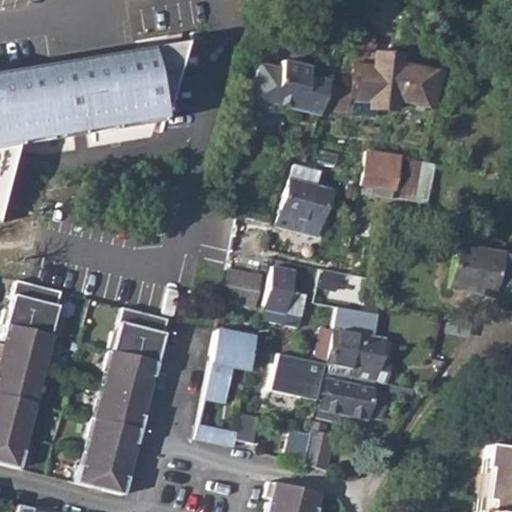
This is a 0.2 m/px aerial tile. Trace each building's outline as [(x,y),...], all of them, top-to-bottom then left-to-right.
[(171,43),(0,74),(0,175),(3,161),(0,160),(0,148),(6,150),(5,142),(33,137),(34,145),(68,140),(67,131),(79,128),(79,134),(96,130),(96,134),(152,125),(171,43)] [(371,69),(351,68),(348,105),(368,107),(372,113),(389,115),(395,110),(396,105),(425,111),(435,77),(399,68),(400,59),(373,56),(371,69)] [(274,108),(317,117),(326,82),(308,77),(310,69),(283,64),(281,70),(273,68),(263,110),(273,111),(274,108)] [(250,107),(263,110),(273,68),(260,65),(250,107)] [(79,134),(79,128),(67,131),(68,140),(96,134),(96,130),(79,134)] [(33,137),(5,142),(6,150),(34,145),(33,137)] [(273,230),(311,240),(324,193),(311,190),(314,176),(288,170),(273,230)] [(360,187),(388,191),(391,173),(361,170),(360,187)] [(446,292),(510,300),(511,288),(511,257),(452,248),(446,292)] [(317,301),(345,307),(354,272),(344,269),(342,277),(322,273),(317,301)] [(220,304),(256,310),(262,277),(227,271),(220,304)] [(260,323),(296,329),(302,296),(288,294),(291,273),(269,271),(260,323)] [(0,326),(2,327),(51,339),(53,329),(58,307),(55,307),(58,294),(12,283),(6,312),(3,311),(0,319),(0,326)] [(113,320),(106,348),(104,353),(138,362),(138,359),(148,316),(119,309),(116,321),(113,320)] [(156,352),(164,320),(148,316),(138,359),(138,362),(153,366),(157,366),(160,353),(156,352)] [(329,336),(358,341),(360,323),(333,319),(329,336)] [(51,339),(2,327),(0,334),(0,341),(7,343),(6,347),(0,345),(0,360),(39,371),(42,357),(46,358),(51,339)] [(202,401),(223,404),(230,368),(245,370),(251,339),(214,333),(202,401)] [(369,384),(371,384),(380,346),(358,341),(329,336),(324,368),(321,367),(320,373),(326,374),(369,384)] [(100,386),(130,395),(138,362),(104,353),(100,372),(103,373),(100,386)] [(39,371),(0,360),(0,396),(34,405),(39,384),(35,383),(39,371)] [(138,362),(130,395),(148,399),(152,384),(140,382),(141,378),(149,380),(153,366),(138,362)] [(271,401),(307,409),(315,371),(278,363),(271,401)] [(320,373),(312,411),(317,413),(326,374),(320,373)] [(317,413),(360,422),(361,419),(379,423),(387,388),(371,384),(369,384),(326,374),(317,413)] [(451,391),(460,397),(470,388),(462,379),(451,391)] [(89,415),(124,423),(130,395),(100,386),(96,399),(93,398),(89,415)] [(133,410),(145,413),(148,399),(130,395),(124,423),(89,415),(88,419),(137,432),(140,417),(132,415),(133,410)] [(0,432),(22,438),(25,424),(29,425),(34,405),(0,396),(0,432)] [(315,420),(359,431),(360,422),(317,413),(315,420)] [(255,421),(237,418),(233,437),(232,443),(250,446),(255,421)] [(137,432),(88,419),(83,439),(86,440),(83,454),(131,467),(135,452),(123,448),(125,444),(133,446),(137,432)] [(321,474),(330,440),(320,438),(322,429),(308,426),(299,467),(321,474)] [(233,437),(198,429),(195,442),(231,450),(232,443),(233,437)] [(0,465),(17,470),(22,452),(18,451),(22,438),(0,432),(0,465)] [(511,511),(511,448),(483,446),(481,469),(485,469),(479,511),(511,511)] [(131,467),(83,454),(79,467),(76,466),(72,485),(120,496),(124,480),(127,481),(131,467)] [(261,511),(313,511),(315,505),(312,504),(315,492),(267,479),(263,494),(269,496),(268,500),(264,499),(261,511)]
